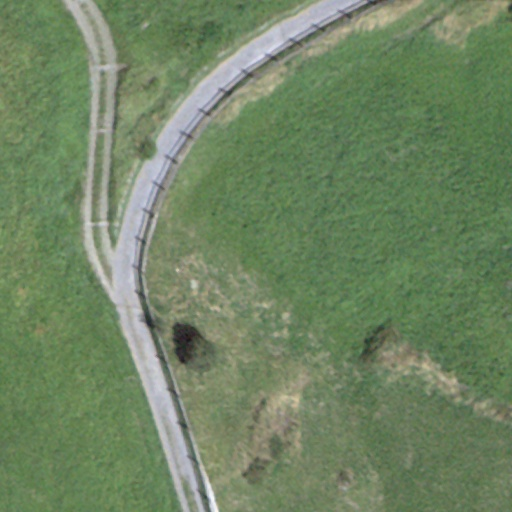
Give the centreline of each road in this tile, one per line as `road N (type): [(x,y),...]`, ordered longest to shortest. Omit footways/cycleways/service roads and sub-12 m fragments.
road 1 (track): [(177,511),(118,290),(141,180),(243,40),(313,0)]
road 2 (track): [(80,0),(102,70),(95,243),(118,290)]
